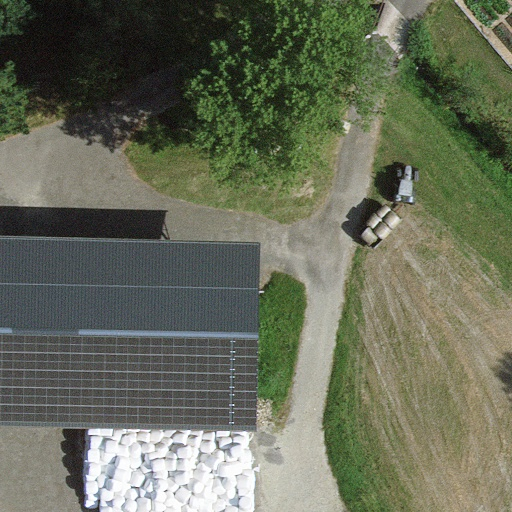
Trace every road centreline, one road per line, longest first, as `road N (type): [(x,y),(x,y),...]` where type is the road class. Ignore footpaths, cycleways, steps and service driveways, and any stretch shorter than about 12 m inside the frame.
road 1 (track): [(414,0),(384,60),(303,438),(322,511)]
road 2 (track): [(53,136),(355,0)]
road 3 (track): [(0,506),(319,504)]
